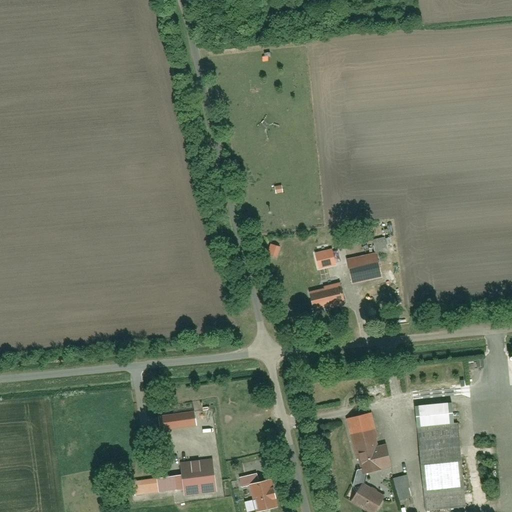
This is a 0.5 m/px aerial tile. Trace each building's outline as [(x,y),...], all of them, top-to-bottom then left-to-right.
[(387,253),(384,237),(372,238),(374,255),(387,253)] [(346,265),(350,283),(379,277),(376,259),(346,265)] [(309,292),(312,311),(342,306),(339,287),(309,292)] [(414,407),(425,511),(464,508),(453,404),(414,407)] [(157,416),(159,432),(195,428),(193,412),(157,416)] [(370,414),(347,419),(358,474),(381,470),(381,467),(387,466),(383,445),(376,447),(370,414)] [(179,464),(182,495),(214,492),(211,461),(179,464)] [(136,479),(137,497),(174,494),(173,476),(136,479)] [(405,476),(392,480),(399,503),(412,499),(405,476)] [(258,511),(277,508),(270,481),(249,486),(255,511),(258,511)] [(361,486),(349,505),(361,511),(375,511),(384,499),(361,486)]
